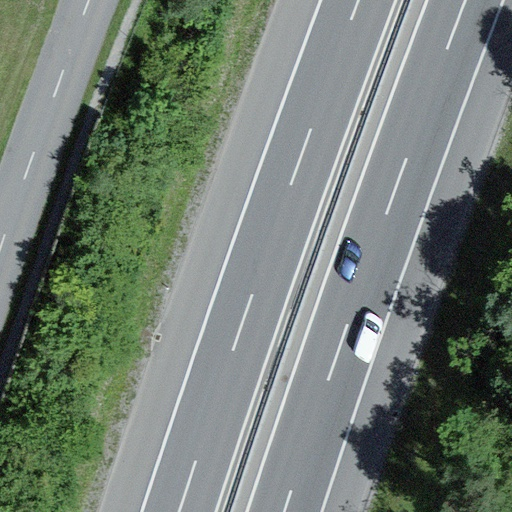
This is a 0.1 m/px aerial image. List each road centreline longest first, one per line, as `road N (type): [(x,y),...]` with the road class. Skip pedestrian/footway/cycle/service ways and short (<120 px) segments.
road 1 (motorway): [(284,511),(465,0)]
road 2 (motorway): [(358,0),(179,511)]
road 3 (unclassified): [(89,0),(0,249)]
